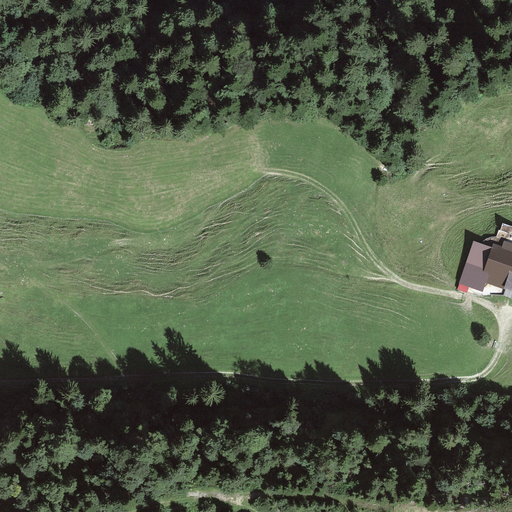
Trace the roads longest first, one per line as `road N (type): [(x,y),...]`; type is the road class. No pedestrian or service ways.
road 1 (track): [(511,325),(494,362),(469,379),(351,384),(218,374),(0,381)]
road 2 (track): [(118,511),(215,494),(373,506)]
road 3 (track): [(125,377),(73,318),(0,263)]
